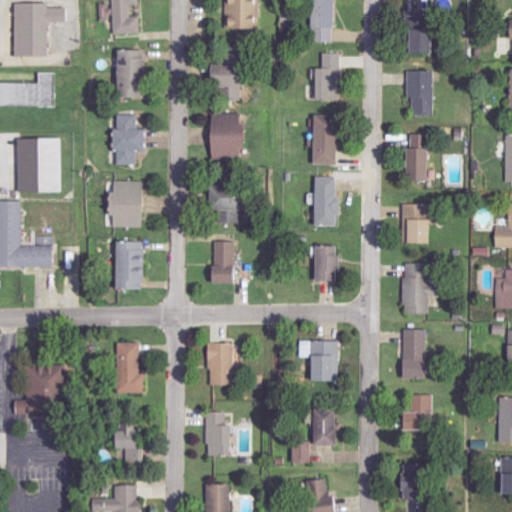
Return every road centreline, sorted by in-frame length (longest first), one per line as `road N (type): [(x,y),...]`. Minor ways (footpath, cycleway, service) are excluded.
road 1 (residential): [(369,502),(373,0)]
road 2 (residential): [(0,321),(369,313)]
road 3 (residential): [(181,0),(178,272)]
road 4 (residential): [(175,511),(178,272)]
